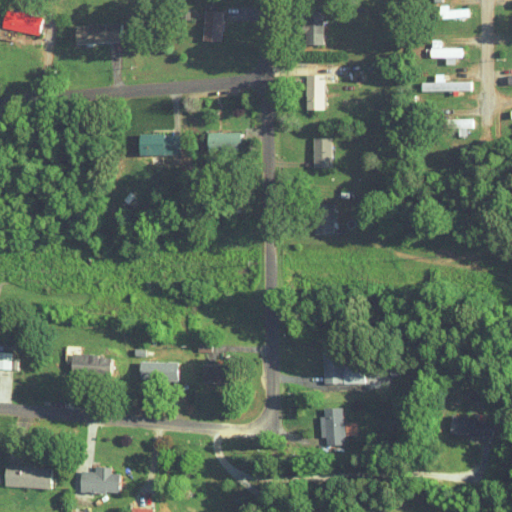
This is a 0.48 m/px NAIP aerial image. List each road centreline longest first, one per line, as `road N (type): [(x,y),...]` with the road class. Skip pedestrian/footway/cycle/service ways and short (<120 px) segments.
road 1 (residential): [(274,435),(263,0)]
road 2 (residential): [(0,408),(274,435)]
road 3 (residential): [(266,71),(0,101)]
road 4 (residential): [(489,0),(489,162)]
